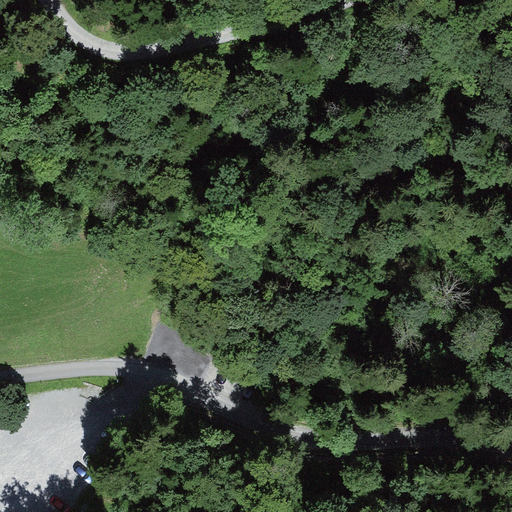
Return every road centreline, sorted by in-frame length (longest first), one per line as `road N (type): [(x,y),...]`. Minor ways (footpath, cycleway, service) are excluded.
road 1 (tertiary): [(511,448),(440,434),(297,435),(126,368),(0,380)]
road 2 (track): [(47,0),(108,51),(161,48),(340,0)]
